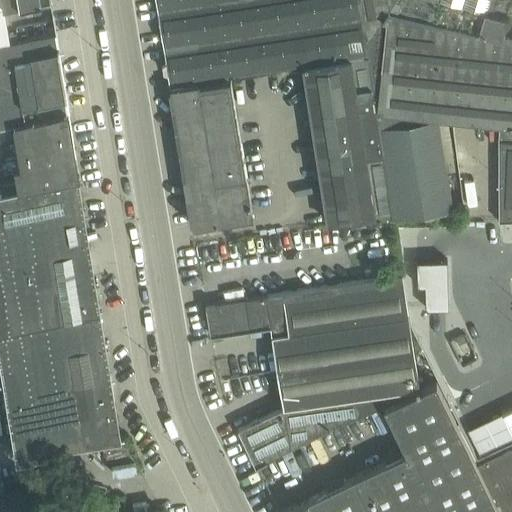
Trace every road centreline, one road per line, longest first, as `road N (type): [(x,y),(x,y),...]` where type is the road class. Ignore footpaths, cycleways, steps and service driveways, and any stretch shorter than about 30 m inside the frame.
road 1 (unclassified): [(80,0),(145,396),(199,511)]
road 2 (tertiary): [(237,511),(180,381),(117,0)]
